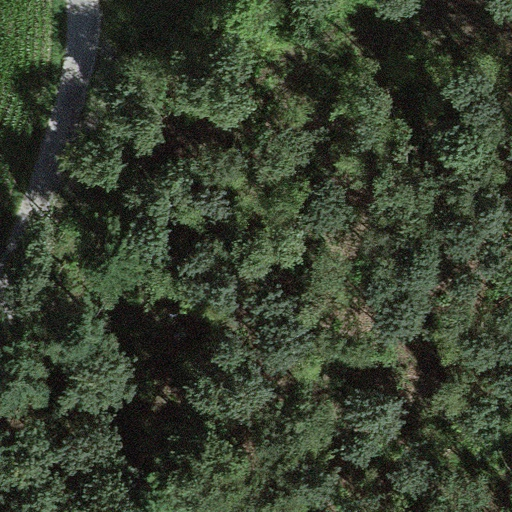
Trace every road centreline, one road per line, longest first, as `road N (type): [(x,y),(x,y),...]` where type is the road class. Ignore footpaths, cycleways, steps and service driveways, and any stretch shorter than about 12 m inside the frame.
road 1 (track): [(85,0),(117,68),(239,511)]
road 2 (track): [(0,316),(74,112),(85,0)]
